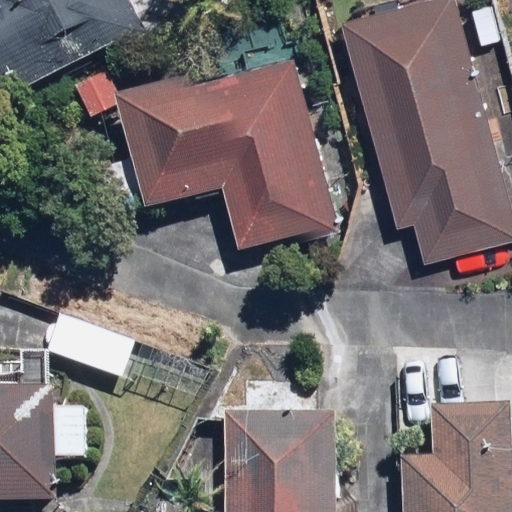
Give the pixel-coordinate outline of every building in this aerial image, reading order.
[(0,0),(0,111),(153,30),(136,0),(0,0)] [(511,240),(511,187),(461,0),(414,0),(347,18),(401,218),(418,213),(431,262),(511,240)] [(343,227),(302,56),(124,99),(118,74),(81,82),(91,124),(125,116),(147,209),(220,191),(235,253),(343,227)] [(165,353),(68,321),(55,359),(153,391),(165,353)] [(0,508),(62,511),(63,458),(89,459),(91,410),(54,409),(55,393),(0,391),(0,508)] [(511,511),(511,411),(434,414),(434,463),(411,464),(411,511),(511,511)] [(341,511),(344,422),(230,418),(227,511),(341,511)]
